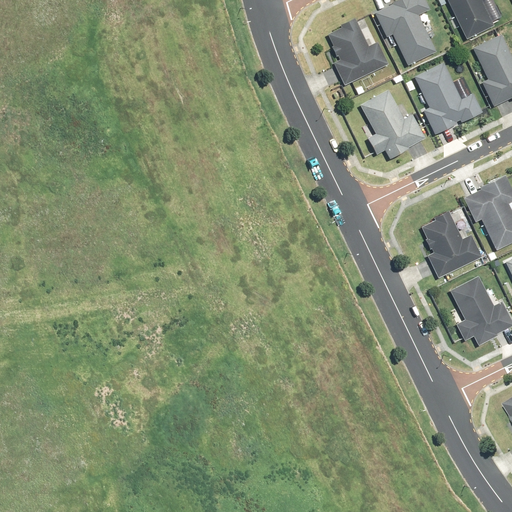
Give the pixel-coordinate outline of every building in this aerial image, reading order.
[(389,4),(370,12),(382,37),(388,34),(403,65),(432,52),(414,15),(425,9),(420,0),(391,0),(388,2),(389,4)] [(443,0),(462,39),(489,26),(477,0),(476,0),(443,0)] [(337,27),(323,34),(329,46),(327,46),(332,56),(334,56),(335,59),(329,62),(340,85),(384,64),(373,42),(364,46),(351,17),(336,24),(337,27)] [(511,65),(497,34),(468,48),(484,79),(477,82),(489,106),(507,98),(507,99),(511,96),(511,65)] [(439,62),(409,76),(425,107),(418,110),(430,134),(453,123),(452,121),(455,120),(457,122),(478,112),(469,92),(456,98),(439,62)] [(383,89),(355,105),(371,133),(363,138),(372,155),(380,150),(385,159),(404,148),(404,147),(421,138),(408,114),(399,119),(383,89)] [(482,189),(464,198),(476,222),(482,220),(497,250),(511,243),(511,210),(509,204),(511,202),(511,187),(507,178),(506,175),(480,187),(482,189)] [(431,220),(417,226),(423,238),(421,239),(426,249),(428,248),(429,252),(423,255),(434,277),(478,256),(468,234),(458,239),(447,215),(445,210),(429,218),(431,220)] [(511,256),(501,262),(511,284),(511,294),(510,296),(511,299),(511,256)] [(489,305),(474,275),(445,290),(460,319),(452,324),(460,339),(460,341),(469,336),(474,345),(493,335),(493,334),(500,330),(500,329),(510,324),(498,301),(489,305)] [(511,398),(502,405),(510,417),(509,418),(511,422),(511,398)]
